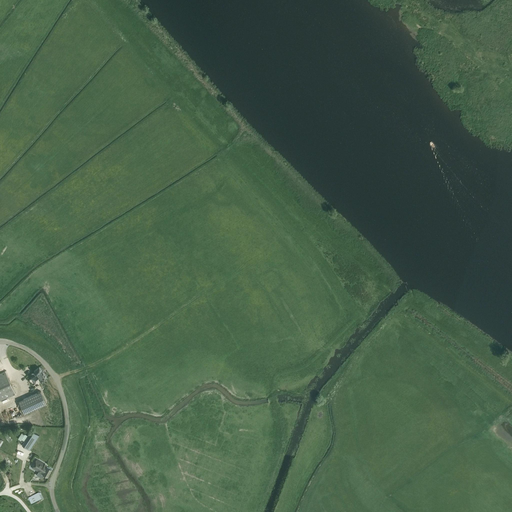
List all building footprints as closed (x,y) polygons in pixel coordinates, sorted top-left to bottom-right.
[(42,371),(39,367),(34,371),(36,374),(32,377),(35,382),(39,379),(42,382),(47,377),(44,373),(43,371),(42,371)] [(0,400),(15,394),(5,371),(0,373),(0,400)] [(19,401),(24,414),(46,404),(40,391),(19,401)] [(31,431),(23,443),(22,445),(29,450),(39,435),(32,430),(31,431)] [(48,476),(52,469),(44,465),(45,464),(37,460),(31,467),(40,472),(48,476)] [(44,500),(41,493),(31,498),(28,499),(31,506),(34,504),(44,500)]
